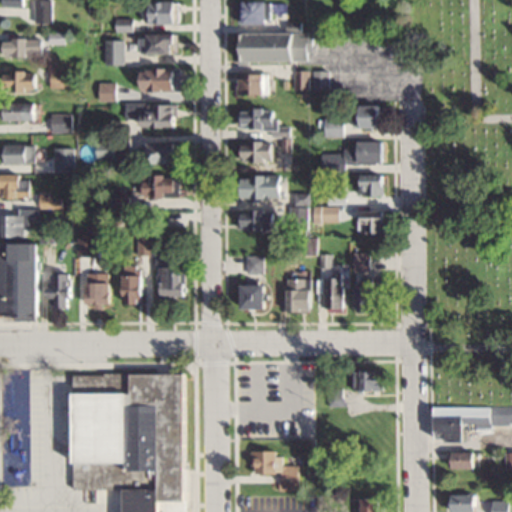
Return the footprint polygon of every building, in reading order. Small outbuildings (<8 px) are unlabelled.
[(53,21),(51,0),(43,0),(39,0),(40,22),(53,21)] [(272,0),(239,0),(239,22),(272,22),(272,0)] [(181,1),(152,1),(152,22),(181,22),(181,1)] [(116,31),(133,31),(133,18),(116,18),(116,31)] [(314,59),(314,31),(241,32),(241,60),(314,59)] [(141,53),(179,53),(179,34),(141,34),(141,53)] [(45,37),(6,37),(6,56),(45,56),(45,37)] [(105,65),(123,65),(123,40),(105,40),(105,65)] [(72,68),(52,68),(52,88),(72,88),(72,68)] [(183,90),(183,68),(144,68),(144,90),(183,90)] [(294,69),(294,89),(311,89),(311,69),(294,69)] [(41,90),(41,70),(7,70),(7,90),(41,90)] [(330,70),(313,70),(313,89),(330,89),(330,70)] [(266,95),(266,72),(238,72),(238,95),(266,95)] [(116,100),(116,83),(99,83),(99,100),(116,100)] [(6,119),(40,119),(40,102),(6,102),(6,119)] [(141,127),(180,127),(180,103),(124,103),(124,119),(141,119),(141,127)] [(352,105),(352,126),(385,126),(385,105),(352,105)] [(240,127),(273,125),(273,136),(283,135),(283,151),(292,151),(291,129),(281,130),(280,107),(240,108),(240,127)] [(50,114),(50,132),(73,132),(73,114),(50,114)] [(345,117),(324,117),(324,137),(345,137),(345,117)] [(242,140),(242,161),(277,161),(277,140),(242,140)] [(389,140),(357,141),(357,147),(344,148),(345,152),(321,152),(321,172),(347,172),(347,163),(389,162),(389,140)] [(181,162),(181,141),(150,141),(150,162),(181,162)] [(113,157),(113,143),(98,143),(98,157),(113,157)] [(36,162),(36,145),(3,145),(3,162),(36,162)] [(31,173),(0,173),(0,196),(31,196),(31,173)] [(182,174),(145,174),(145,196),(182,196),(182,174)] [(387,194),(387,174),(359,174),(359,194),(387,194)] [(244,195),(286,195),(286,175),(244,175),(244,195)] [(338,190),(320,190),(320,202),(338,202),(338,190)] [(39,192),(39,207),(66,207),(66,192),(39,192)] [(294,228),(311,228),(311,192),(294,192),(294,228)] [(313,205),(313,222),(340,222),(340,205),(313,205)] [(34,209),(21,209),(21,214),(5,214),(5,236),(28,236),(28,217),(34,217),(34,209)] [(277,227),(277,209),(243,209),(243,227),(277,227)] [(358,232),(387,232),(387,210),(358,210),(358,232)] [(135,253),(152,253),(152,222),(135,222),(135,253)] [(77,255),(97,255),(97,234),(77,234),(77,255)] [(319,253),(319,237),(297,237),(297,253),(319,253)] [(170,257),(170,246),(157,247),(157,257),(170,257)] [(354,252),(354,269),(371,269),(371,252),(354,252)] [(332,266),(332,253),(321,253),(321,266),(332,266)] [(248,255),(248,273),(266,273),(266,255),(248,255)] [(188,266),(163,266),(163,295),(188,295),(188,266)] [(49,273),(49,306),(72,306),(72,273),(49,273)] [(127,302),(146,302),(146,274),(127,274),(127,302)] [(346,307),(346,276),(327,276),(327,307),(346,307)] [(314,277),(289,277),(289,308),(314,308),(314,277)] [(114,282),(88,282),(88,305),(114,305),(114,282)] [(272,283),(242,283),(242,307),(272,307),(272,283)] [(377,284),(357,284),(357,309),(377,309),(377,284)] [(353,387),(387,387),(387,370),(353,370),(353,387)] [(190,511),(190,372),(72,372),(72,488),(124,488),(124,511),(190,511)] [(469,439),(469,423),(511,423),(511,406),(438,405),(437,439),(469,439)] [(390,418),(363,418),(363,442),(390,442),(390,418)] [(281,449),(253,450),(254,472),(282,472),(282,490),(302,489),(301,464),(281,465),(281,449)] [(481,451),(455,451),(455,467),(481,467),(481,451)] [(484,510),(484,493),(456,493),(456,510),(484,510)] [(383,511),(384,497),(364,497),(363,511),(383,511)] [(511,511),(511,497),(495,498),(495,511),(511,511)]
